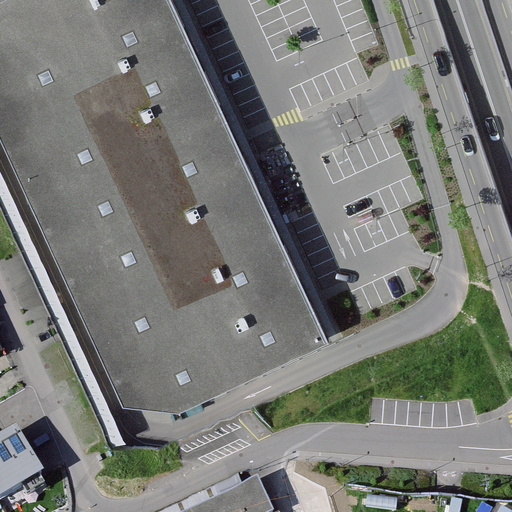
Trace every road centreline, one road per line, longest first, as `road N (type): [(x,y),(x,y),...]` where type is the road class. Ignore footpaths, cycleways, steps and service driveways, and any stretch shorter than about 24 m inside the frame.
road 1 (residential): [(511,447),(292,439),(137,511)]
road 2 (secondary): [(415,0),(511,285)]
road 3 (residential): [(105,511),(0,288)]
road 4 (secondary): [(511,162),(457,0)]
